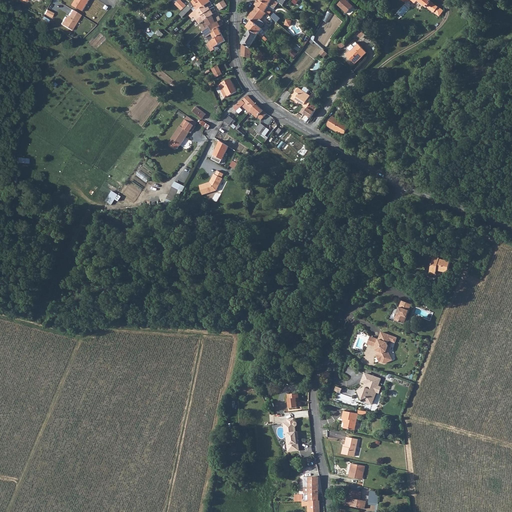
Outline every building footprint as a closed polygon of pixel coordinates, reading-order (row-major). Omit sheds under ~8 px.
[(75,0),(72,5),(82,11),(89,0),(75,0)] [(178,0),(175,4),(182,10),(185,7),(178,0)] [(192,0),(191,2),(196,9),(197,10),(204,5),(210,1),(209,0),(192,0)] [(224,0),(223,0),(217,4),(220,10),(227,5),(224,0)] [(275,9),(279,3),(278,2),(277,1),(275,0),(257,0),(256,4),(257,5),(266,11),(269,6),(275,9)] [(342,0),(341,1),(338,5),(348,13),(354,6),(346,0),(342,0)] [(410,0),(415,4),(418,0),(438,18),(442,13),(432,4),(427,0),(410,0)] [(188,5),(180,14),(183,17),(191,8),(188,5)] [(196,9),(193,12),(195,14),(198,11),(201,15),(210,9),(209,7),(207,8),(204,5),(197,10),(196,9)] [(253,10),(248,17),(251,20),(262,27),(263,26),(261,25),(264,21),(261,19),(265,12),(266,11),(257,5),(253,10)] [(81,14),(72,9),(68,18),(66,17),(62,24),(72,30),(81,14)] [(210,9),(201,15),(204,20),(212,15),(213,14),(210,9)] [(275,13),(271,17),(277,22),(281,18),(275,13)] [(206,23),(200,26),(203,30),(208,26),(216,21),(216,22),(218,21),(221,19),(219,16),(214,19),(213,18),(206,23)] [(287,18),(285,24),(291,26),(293,21),(287,18)] [(251,20),(248,26),(251,29),(259,36),(264,28),(262,27),(251,20)] [(206,37),(211,33),(219,27),(221,26),(218,21),(216,22),(216,21),(208,26),(203,30),(206,37)] [(219,27),(211,33),(215,39),(222,34),(222,32),(219,27)] [(251,29),(243,42),(243,43),(252,48),(259,36),(251,29)] [(209,48),(211,51),(214,49),(215,51),(220,49),(218,45),(226,41),(222,34),(215,39),(210,41),(206,44),(209,48)] [(243,43),(242,53),(243,57),(251,59),(252,50),(252,48),(243,43)] [(346,54),(354,62),(365,50),(359,44),(352,51),(351,50),(346,54)] [(365,50),(354,62),(356,64),(367,53),(365,50)] [(218,65),(212,68),(217,77),(222,74),(218,65)] [(265,77),(262,79),(266,83),(275,75),(272,71),(265,77)] [(219,84),(221,90),(224,89),(228,95),(228,96),(237,92),(230,78),(219,84)] [(299,89),(292,97),(295,99),(293,101),(297,103),(298,101),(299,102),(306,94),(299,89)] [(306,94),(299,102),(300,103),(303,106),(307,109),(311,103),(313,100),(309,97),(310,96),(306,94)] [(248,95),(234,108),(236,110),(242,105),(248,112),(256,104),(252,98),(248,95)] [(344,102),(339,98),(334,105),(338,108),(344,102)] [(311,103),(305,112),(303,114),(311,118),(317,107),(311,103)] [(248,112),(248,113),(249,114),(252,111),(258,116),(257,118),(260,121),(267,114),(256,104),(248,112)] [(196,107),(192,112),(202,119),(206,114),(196,107)] [(228,115),(223,121),(229,125),(233,120),(228,115)] [(332,116),(326,125),(331,128),(344,135),(349,126),(332,116)] [(170,147),(175,150),(177,149),(180,146),(189,132),(191,134),(195,127),(185,120),(180,127),(180,126),(171,140),(172,140),(169,144),(170,147)] [(203,121),(200,124),(208,129),(211,126),(203,121)] [(258,131),(261,134),(266,128),(266,127),(263,125),(258,131)] [(229,147),(219,142),(214,154),(212,159),(216,162),(220,164),(222,160),(229,147)] [(231,165),(236,168),(239,162),(234,160),(231,165)] [(210,181),(200,184),(202,193),(216,189),(223,178),(222,177),(224,174),(218,170),(213,177),(212,177),(210,181)] [(115,199),(120,201),(122,195),(111,191),(107,202),(113,204),(115,199)] [(434,257),(432,265),(447,272),(449,263),(440,260),(440,259),(434,257)] [(447,272),(432,265),(429,273),(436,275),(437,271),(446,273),(447,272)] [(400,301),(393,320),(402,324),(409,304),(400,301)] [(395,338),(380,332),(377,339),(374,347),(375,347),(374,348),(374,350),(375,351),(376,350),(378,354),(376,354),(374,355),(377,361),(379,361),(380,363),(382,363),(386,362),(384,358),(387,357),(385,351),(387,346),(385,342),(389,341),(390,341),(393,342),(395,338)] [(374,347),(377,339),(369,336),(366,344),(374,347)] [(380,379),(365,374),(362,382),(366,384),(365,388),(364,388),(357,391),(362,400),(363,399),(366,397),(373,400),(375,392),(378,393),(380,388),(377,387),(380,379)] [(296,404),(295,394),(287,394),(288,409),(299,408),(298,404),(296,404)] [(345,413),(343,420),(346,421),(344,429),(356,432),(359,416),(345,413)] [(290,437),(291,443),(294,443),(295,448),(300,447),(300,442),(301,442),(300,436),(300,431),(299,431),(298,425),(299,425),(300,423),(300,422),(299,421),(298,421),(298,418),(292,418),(292,421),(288,422),(289,432),(292,432),(293,437),(290,437)] [(345,447),(344,454),(355,457),(359,442),(349,439),(347,448),(345,447)] [(353,465),(350,478),(362,480),(365,468),(353,465)] [(305,476),(305,484),(318,484),(318,477),(305,476)] [(318,484),(305,484),(305,492),(318,492),(318,484)] [(345,506),(364,509),(365,502),(359,501),(361,493),(359,492),(352,491),(350,490),(349,499),(346,498),(345,506)] [(369,490),(369,503),(377,504),(378,491),(369,490)] [(318,492),(305,492),(305,501),(307,501),(310,501),(319,501),(318,492)]
